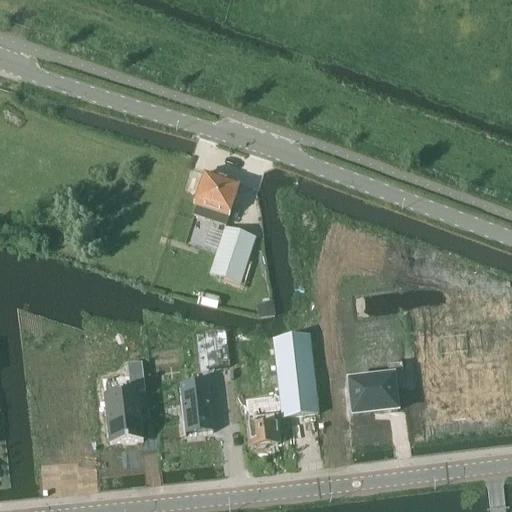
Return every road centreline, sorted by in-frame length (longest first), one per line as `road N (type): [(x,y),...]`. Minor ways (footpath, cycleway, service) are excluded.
road 1 (tertiary): [(511,239),(0,61)]
road 2 (secondary): [(511,464),(86,511)]
